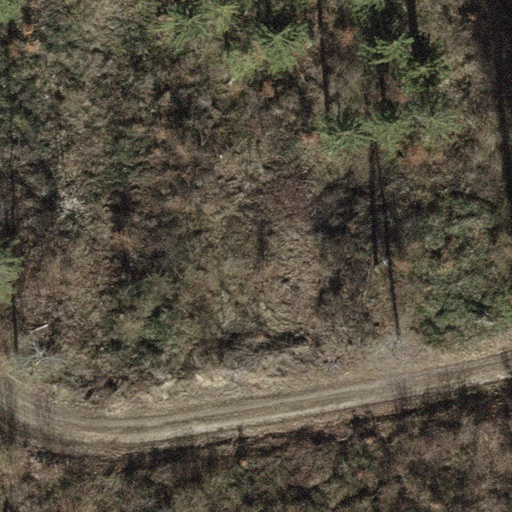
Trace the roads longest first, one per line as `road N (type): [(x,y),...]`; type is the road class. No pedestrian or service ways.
road 1 (track): [(247,425),(511,370)]
road 2 (track): [(247,425),(83,434),(0,398)]
